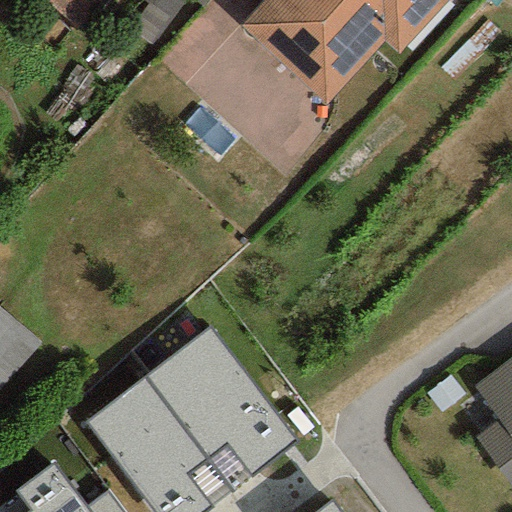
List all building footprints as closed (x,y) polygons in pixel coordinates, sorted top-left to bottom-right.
[(40,0),(73,32),(104,0),(40,0)] [(445,0),(262,0),(238,28),(324,105),(382,41),(396,54),(445,0)] [(0,385),(36,345),(0,313),(0,385)] [(208,329),(144,378),(232,491),(295,441),(208,329)] [(511,355),(472,386),(497,420),(473,438),(511,491),(511,355)] [(204,511),(232,491),(144,378),(84,423),(152,511),(204,511)] [(87,511),(84,508),(51,463),(13,491),(28,511),(26,511),(87,511)] [(119,511),(105,493),(84,508),(87,511),(119,511)] [(338,511),(331,502),(318,511),(338,511)]
